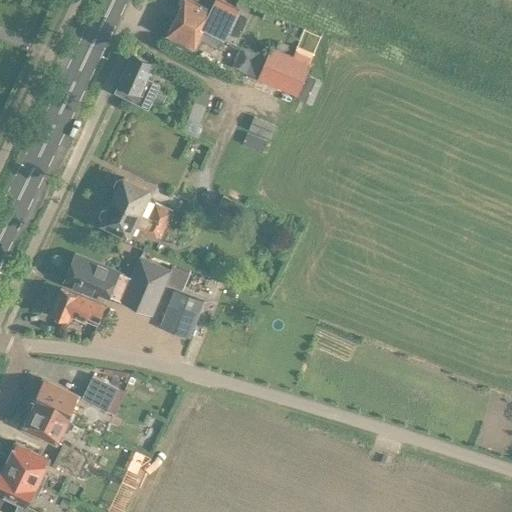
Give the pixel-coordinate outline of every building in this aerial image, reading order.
[(182,0),(175,16),(215,35),(215,36),(223,40),(224,39),(222,38),(236,9),(217,0),(200,0),(199,2),(194,0),(182,0)] [(174,17),(165,36),(193,49),(197,40),(218,50),(223,40),(215,36),(174,17)] [(231,68),(247,74),(255,54),(239,48),(231,68)] [(295,94),(294,97),(312,104),(320,83),(303,75),(307,65),(270,49),(267,57),(255,52),(255,54),(247,74),(295,94)] [(120,74),(118,79),(119,82),(118,84),(117,84),(113,93),(125,99),(147,110),(151,101),(160,105),(165,95),(165,94),(156,89),(158,85),(145,78),(149,71),(152,64),(132,54),(123,73),(120,74)] [(189,118),(202,123),(212,95),(199,91),(189,118)] [(271,140),(276,127),(252,117),(247,131),(271,140)] [(245,134),(242,144),(262,152),(266,142),(245,134)] [(122,178),(121,179),(116,182),(114,187),(115,192),(111,200),(165,227),(172,212),(154,203),(153,204),(148,202),(152,193),(149,191),(122,178)] [(238,219),(244,206),(222,196),(216,209),(238,219)] [(166,227),(165,227),(111,200),(107,209),(102,211),(99,216),(101,222),(100,224),(127,237),(127,236),(130,237),(134,228),(156,239),(157,238),(160,240),(166,227)] [(121,302),(151,315),(164,284),(182,291),(189,274),(170,267),(169,270),(139,258),(131,278),(74,255),(62,283),(96,297),(97,292),(121,302)] [(90,319),(98,322),(104,307),(76,295),(60,289),(49,315),(67,322),(69,316),(88,323),(90,319)] [(173,291),(159,327),(188,339),(197,315),(202,302),(173,291)] [(117,388),(92,376),(81,400),(106,412),(113,397),(117,388)] [(34,405),(71,423),(76,413),(71,411),(78,397),(43,380),(34,399),(36,400),(34,405)] [(117,388),(113,397),(119,400),(123,391),(117,388)] [(66,433),(71,423),(34,405),(30,414),(27,414),(23,422),(25,425),(23,428),(57,445),(58,444),(56,443),(56,442),(58,443),(63,432),(66,433)] [(10,449),(6,457),(8,460),(4,469),(41,487),(46,476),(43,474),(49,461),(15,445),(13,449),(10,449)] [(61,445),(57,454),(81,466),(86,456),(61,445)] [(135,489),(149,459),(134,452),(120,482),(135,489)] [(76,477),(81,466),(57,454),(51,465),(76,477)] [(0,472),(0,495),(27,509),(27,507),(26,506),(31,495),(36,497),(41,487),(4,469),(1,474),(0,472)] [(107,511),(124,511),(135,489),(120,482),(107,511)]
